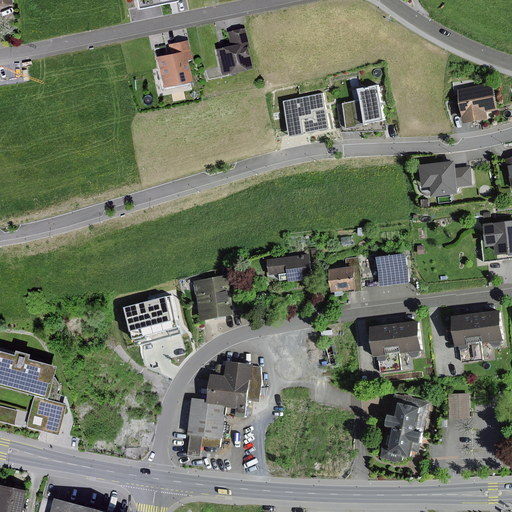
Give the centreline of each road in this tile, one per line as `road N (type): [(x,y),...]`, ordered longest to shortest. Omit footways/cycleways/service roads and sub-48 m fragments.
road 1 (residential): [(511,132),(454,145),(313,151),(0,234)]
road 2 (residential): [(153,478),(172,407),(192,369),(220,347),(248,335),(511,293)]
road 3 (primary): [(511,492),(282,492),(153,478)]
road 4 (residential): [(278,0),(0,55)]
road 5 (primary): [(153,478),(0,448)]
road 6 (residential): [(387,0),(470,52),(511,65)]
